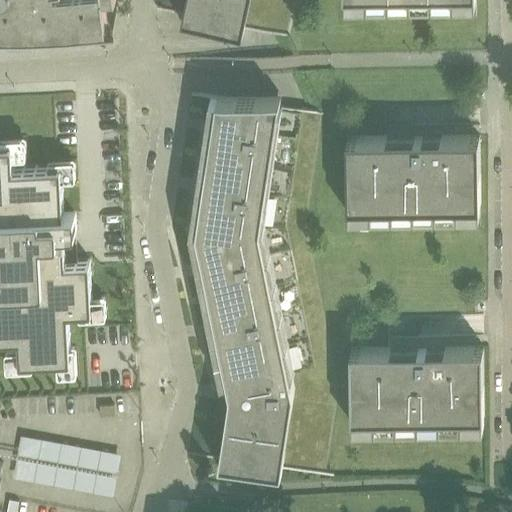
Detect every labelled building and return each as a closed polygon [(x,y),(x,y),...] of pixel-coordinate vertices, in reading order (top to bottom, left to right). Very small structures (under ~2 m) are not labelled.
[(73,33),(108,30),(104,0),(0,0),(0,34),(25,35),(49,34),(73,33)] [(243,36),(245,25),(250,0),(186,0),(184,11),(153,4),(153,5),(184,12),(182,23),(243,36)] [(231,386),(232,386),(241,384),(241,396),(231,394),(229,405),(221,456),(189,451),(189,452),(334,474),(334,473),(283,465),(295,388),(291,373),(295,372),(265,226),(265,225),(282,107),(306,110),(323,113),(323,112),(297,108),(280,105),(281,95),(218,96),(192,92),(192,93),(211,96),(207,122),(191,227),(198,262),(222,381),(229,379),(231,386)] [(441,135),(441,137),(441,140),(423,141),(423,137),(415,137),(415,141),(401,141),(387,141),(387,136),(348,136),(349,205),(350,205),(350,215),(480,213),(480,203),(481,203),(480,135),(441,135)] [(0,337),(20,336),(21,360),(71,358),(68,310),(92,309),(90,259),(66,261),(64,232),(74,231),(75,231),(76,231),(76,230),(75,214),(74,213),(74,212),(73,212),(64,213),(61,164),(13,167),(12,143),(0,143),(0,337)] [(426,351),(426,348),(418,348),(419,352),(401,352),(391,352),(391,347),(352,347),(353,415),(354,415),(354,426),(484,424),(484,414),(485,414),(484,345),(445,346),(445,351),(426,351)] [(114,403),(100,404),(100,414),(115,414),(114,403)] [(120,454),(22,434),(18,453),(0,449),(0,453),(17,457),(14,476),(112,495),(120,454)]
